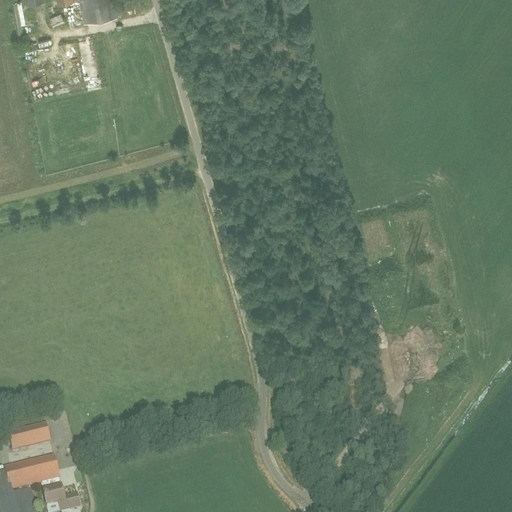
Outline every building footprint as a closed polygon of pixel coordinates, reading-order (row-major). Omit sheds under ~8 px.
[(84,25),(117,18),(113,0),(56,0),(57,6),(80,1),(84,25)] [(11,3),(17,37),(22,36),(17,2),(11,3)] [(53,28),(65,23),(61,14),(49,19),(53,28)] [(45,424),(8,433),(13,451),(50,442),(45,424)] [(53,457),(5,468),(0,469),(0,511),(35,511),(29,486),(40,483),(43,492),(42,492),(46,507),(58,504),(60,511),(79,507),(76,494),(64,497),(61,487),(61,488),(58,479),(59,479),(53,457)]
